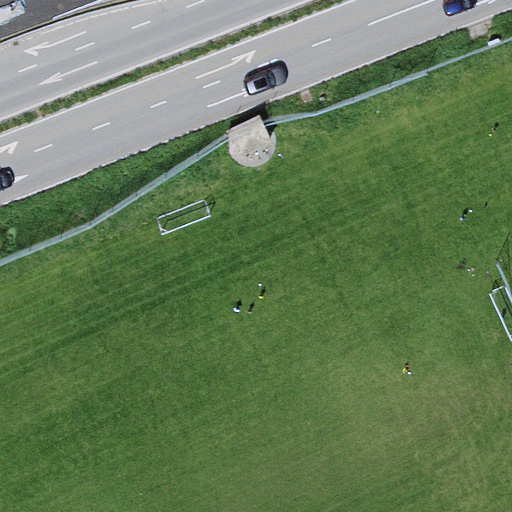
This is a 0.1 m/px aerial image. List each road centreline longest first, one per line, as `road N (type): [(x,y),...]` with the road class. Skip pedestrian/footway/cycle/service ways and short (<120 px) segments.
road 1 (tertiary): [(0,181),(471,0)]
road 2 (tertiary): [(271,0),(0,100)]
